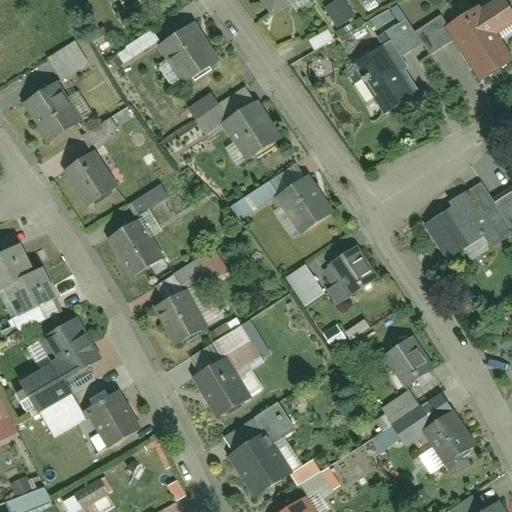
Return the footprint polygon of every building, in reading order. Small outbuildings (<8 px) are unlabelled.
[(256,0),(268,18),(295,0),(256,0)] [(333,0),(322,7),(334,28),(353,17),(342,0),(333,0)] [(502,0),(475,17),(473,15),(447,31),(455,45),(480,85),(511,65),(511,63),(496,39),(511,28),(511,10),(505,0),(502,0)] [(400,13),(379,26),(398,58),(420,45),(415,37),(400,13)] [(441,21),(415,37),(420,45),(430,61),(455,45),(447,31),(441,21)] [(188,25),(153,49),(183,90),(217,66),(188,25)] [(113,50),(119,62),(153,46),(148,34),(113,50)] [(383,47),(343,68),(375,125),(414,103),(383,47)] [(58,78),(19,102),(47,148),(86,124),(58,78)] [(241,95),(216,113),(224,123),(248,105),(241,95)] [(206,96),(184,106),(198,135),(220,124),(206,96)] [(252,107),(219,128),(245,168),(277,148),(252,107)] [(126,108),(78,135),(85,148),(133,121),(126,108)] [(98,159),(65,178),(87,217),(120,198),(98,159)] [(511,177),(503,183),(498,175),(466,194),(499,248),(511,239),(511,177)] [(277,201),(265,208),(291,249),(330,224),(304,184),(277,201)] [(268,186),(243,202),(252,217),(265,208),(277,201),(268,186)] [(460,212),(426,233),(449,269),(482,248),(460,212)] [(143,225),(109,246),(134,287),(168,266),(143,225)] [(22,247),(0,257),(0,288),(2,293),(11,288),(36,275),(22,247)] [(352,255),(322,278),(347,311),(377,288),(352,255)] [(215,257),(198,266),(209,287),(226,278),(215,257)] [(302,264),(283,277),(302,306),(322,294),(302,264)] [(59,301),(44,271),(36,275),(11,288),(18,302),(13,305),(20,320),(59,301)] [(185,293),(154,312),(177,351),(209,332),(185,293)] [(509,339),(511,345),(511,318),(501,324),(509,339)] [(70,325),(34,348),(60,388),(96,364),(70,325)] [(240,329),(214,346),(229,370),(255,353),(240,329)] [(413,342),(383,361),(403,394),(433,375),(413,342)] [(218,366),(187,386),(214,428),(245,408),(218,366)] [(61,387),(70,401),(96,384),(87,371),(61,387)] [(96,384),(70,401),(81,417),(106,400),(96,384)] [(383,423),(408,462),(455,431),(430,393),(383,423)] [(118,399),(83,421),(107,459),(141,437),(118,399)] [(222,434),(228,446),(243,439),(237,427),(222,434)] [(266,440),(232,460),(255,501),(290,481),(266,440)] [(13,496),(34,489),(29,476),(9,483),(13,496)] [(55,501),(60,511),(73,511),(90,504),(93,511),(102,511),(116,506),(101,478),(55,501)] [(308,511),(302,501),(283,511),(308,511)] [(505,511),(499,501),(481,511),(505,511)]
